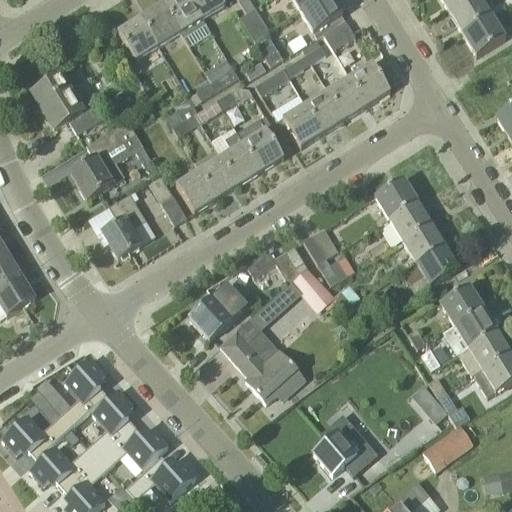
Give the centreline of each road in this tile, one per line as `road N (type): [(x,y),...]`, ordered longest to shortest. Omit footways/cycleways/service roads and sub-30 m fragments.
road 1 (residential): [(99,316),(451,108)]
road 2 (residential): [(275,511),(99,316)]
road 3 (residential): [(99,316),(23,207),(0,146)]
road 4 (residential): [(451,108),(390,0)]
road 5 (residential): [(0,386),(99,316)]
road 6 (residential): [(511,212),(451,108)]
